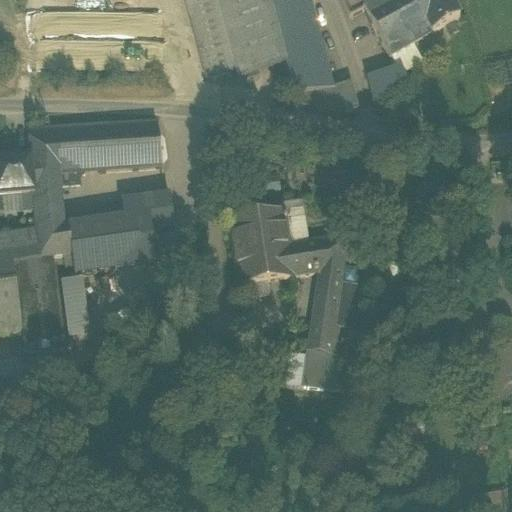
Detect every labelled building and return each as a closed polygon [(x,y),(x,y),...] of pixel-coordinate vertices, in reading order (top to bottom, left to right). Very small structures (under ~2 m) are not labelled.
[(185,0),(206,78),(235,71),(217,0),(185,0)] [(295,105),(340,116),(333,89),(309,0),(281,0),(269,3),(268,0),(217,0),(235,71),(237,80),(239,79),(273,71),(278,93),(292,97),(295,105)] [(342,0),(350,17),(367,9),(368,10),(386,0),(342,0)] [(365,12),(391,58),(460,19),(449,0),(386,0),(368,10),(365,12)] [(39,39),(158,38),(157,11),(39,12),(39,39)] [(366,78),(375,104),(412,92),(400,66),(366,78)] [(351,82),(333,89),(340,116),(358,109),(351,82)] [(30,160),(32,176),(60,174),(79,173),(162,168),(157,124),(28,132),(30,160)] [(0,198),(22,196),(23,214),(35,213),(32,176),(30,160),(0,162),(0,198)] [(60,174),(61,187),(80,186),(79,173),(60,174)] [(61,187),(60,174),(32,176),(35,213),(35,216),(63,212),(61,187)] [(121,202),(123,219),(149,215),(151,232),(173,229),(169,195),(121,202)] [(63,212),(35,216),(36,231),(64,227),(63,212)] [(264,281),(293,277),(289,248),(283,213),(229,222),(240,285),(264,281)] [(155,265),(151,232),(149,215),(123,219),(66,226),(71,255),(72,255),(74,266),(75,276),(155,265)] [(64,256),(71,255),(66,226),(64,227),(36,231),(36,233),(39,260),(53,258),(64,256)] [(63,339),(53,258),(39,260),(36,233),(0,238),(0,337),(22,335),(23,345),(63,339)] [(345,240),(289,248),(293,277),(321,273),(309,351),(308,356),(305,381),(304,387),(323,389),(330,342),(336,343),(339,327),(333,326),(339,283),(345,242),(346,242),(345,240)] [(64,256),(66,267),(74,266),(72,255),(71,255),(64,256)] [(60,281),(68,339),(77,337),(89,330),(82,278),(60,281)] [(240,285),(242,299),(266,296),(264,281),(240,285)] [(339,327),(354,329),(360,286),(339,283),(333,326),(339,327)] [(290,379),(305,381),(308,356),(293,353),(290,379)]
